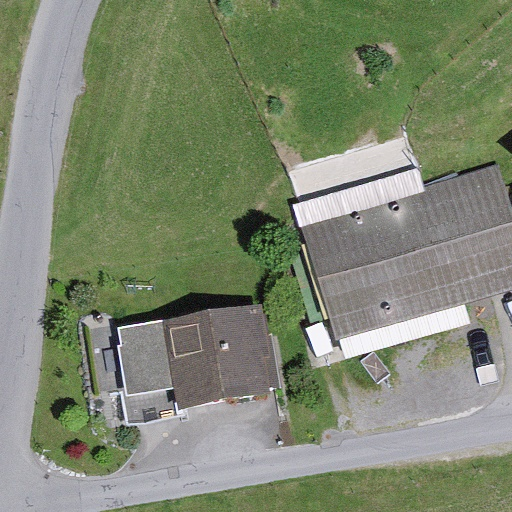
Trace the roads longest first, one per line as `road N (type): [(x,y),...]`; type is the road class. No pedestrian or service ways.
road 1 (unclassified): [(511,435),(45,511)]
road 2 (unclassified): [(80,0),(47,91),(0,403)]
